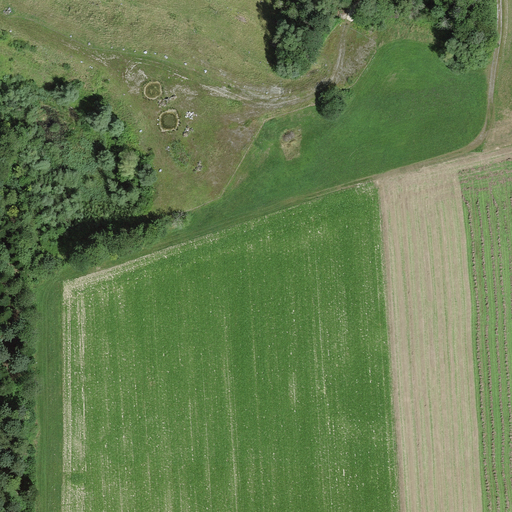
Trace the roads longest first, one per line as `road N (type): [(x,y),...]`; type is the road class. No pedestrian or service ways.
road 1 (track): [(499,0),(491,120),(478,143),(256,212)]
road 2 (track): [(360,0),(336,72),(305,99),(247,100),(202,83)]
